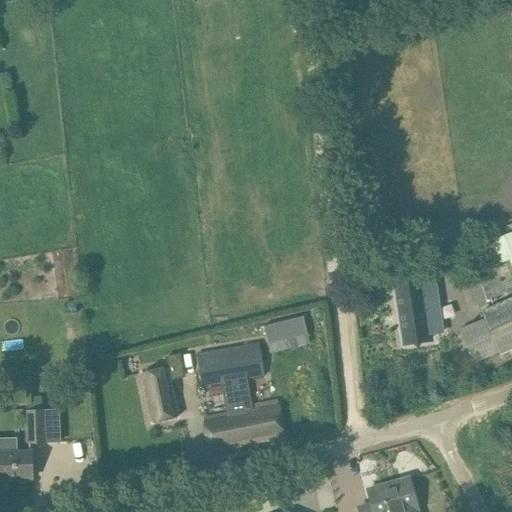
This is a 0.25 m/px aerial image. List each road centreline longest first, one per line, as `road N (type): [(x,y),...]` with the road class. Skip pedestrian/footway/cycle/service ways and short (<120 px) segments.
road 1 (unclassified): [(356,443),(306,0)]
road 2 (unclassified): [(86,511),(356,443)]
